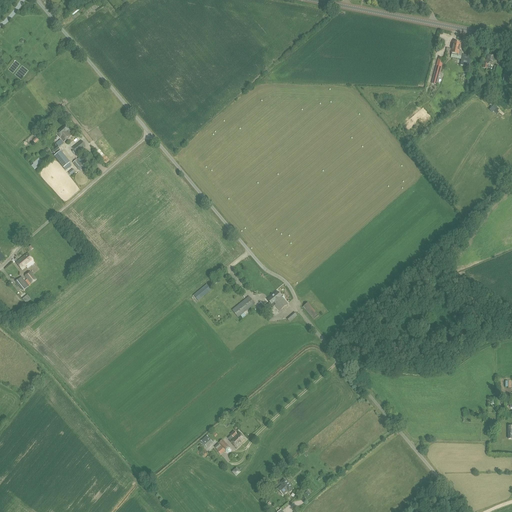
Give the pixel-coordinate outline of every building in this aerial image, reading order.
[(70,12),(73,16),(81,9),(77,5),(70,12)] [(451,54),(461,56),(462,52),(459,51),(461,43),(453,42),(451,53),(452,53),(451,54)] [(460,65),(468,67),(470,56),(462,55),(460,65)] [(482,68),(488,69),(488,68),(490,68),(491,65),(494,66),(494,62),(493,62),(494,56),(487,55),(486,60),(485,60),(485,63),(483,63),(482,68)] [(432,84),(437,85),(443,60),(438,58),(432,84)] [(498,77),(500,78),(501,76),(503,68),(494,66),(493,72),(498,73),(497,75),(499,75),(498,77)] [(493,110),(497,114),(499,112),(498,111),(499,110),(497,108),(498,107),(494,104),(490,107),(492,109),(490,110),(492,112),(493,110)] [(61,137),(64,142),(72,135),(68,130),(69,130),(66,126),(57,134),(60,138),(61,137)] [(72,148),(76,153),(86,145),(82,140),(72,148)] [(61,151),(54,156),(64,168),(70,163),(61,151)] [(74,163),(78,168),(82,165),(78,160),(74,163)] [(15,263),(22,271),(25,268),(34,261),(28,253),(19,260),(15,263)] [(25,276),(28,279),(25,281),(29,286),(31,284),(37,280),(30,272),(25,276)] [(16,282),(23,291),(29,286),(22,277),(16,282)] [(194,295),(198,301),(212,290),(207,284),(194,295)] [(275,305),(279,311),(288,304),(278,292),(268,300),(270,303),(268,305),(271,309),(275,305)] [(26,304),(31,300),(28,295),(22,299),(26,304)] [(232,310),(238,318),(255,304),(249,296),(232,310)] [(302,307),(313,319),(318,315),(308,302),(302,307)] [(287,319),(290,322),(297,316),(294,312),(287,319)] [(230,440),(237,449),(246,440),(239,432),(237,434),(234,431),(230,434),(231,436),(228,439),(230,440)] [(202,442),(207,447),(213,442),(207,436),(201,441),(202,442)] [(219,443),(225,449),(228,446),(223,439),(219,443)] [(216,450),(221,455),(225,451),(218,443),(214,447),(217,450),(216,450)] [(278,489),(283,495),(288,491),(289,492),(293,488),(284,480),(281,483),(282,485),(278,489)]
